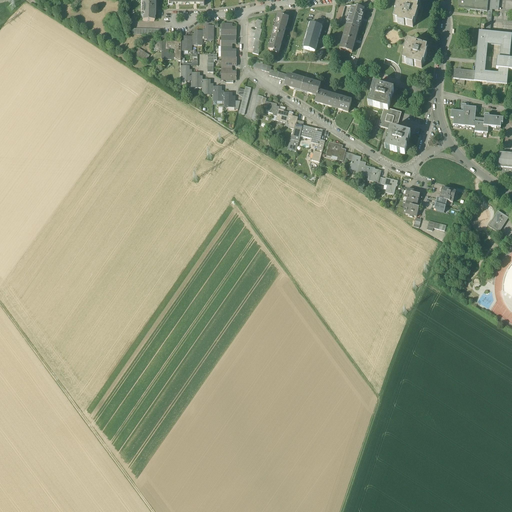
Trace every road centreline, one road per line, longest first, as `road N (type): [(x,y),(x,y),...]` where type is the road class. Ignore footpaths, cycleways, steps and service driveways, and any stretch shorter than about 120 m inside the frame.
road 1 (track): [(0,304),(152,511)]
road 2 (residential): [(247,71),(380,162),(396,169),(418,162)]
road 3 (track): [(342,511),(381,395)]
